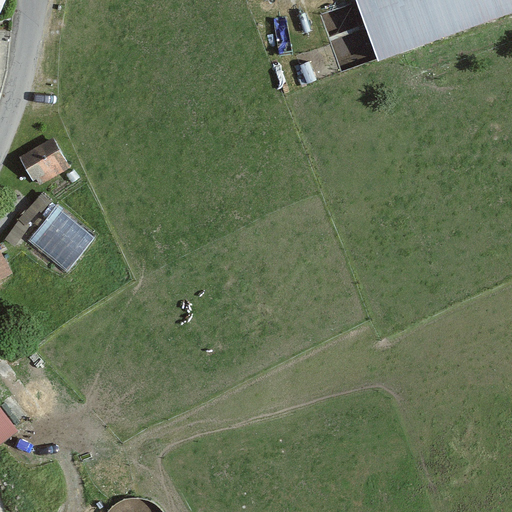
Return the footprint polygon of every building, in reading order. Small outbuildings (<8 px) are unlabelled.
[(511,0),(356,0),(377,58),(511,10),(511,0)] [(53,138),(20,157),(34,181),(67,162),(53,138)] [(64,266),(95,232),(44,186),(6,228),(19,239),(26,232),(64,266)] [(0,282),(13,276),(0,250),(0,282)] [(0,415),(0,435),(10,428),(0,415)]
